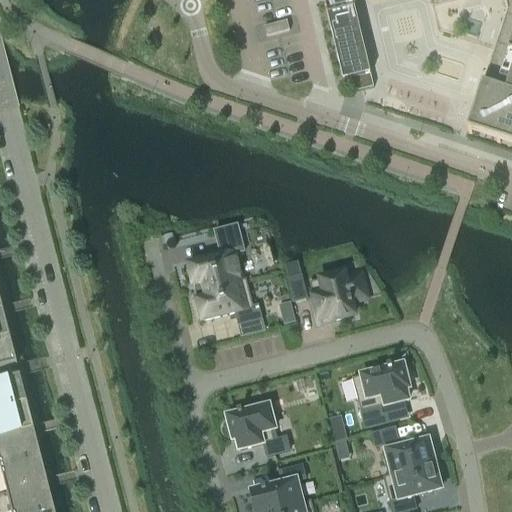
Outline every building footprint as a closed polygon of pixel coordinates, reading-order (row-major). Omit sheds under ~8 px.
[(323,0),(324,3),(343,83),(347,82),(351,81),(355,94),(361,92),(362,92),(374,89),(351,0),(323,0)] [(511,0),(503,0),(507,16),(473,120),(511,133),(511,0)] [(289,32),(287,23),(264,28),(266,38),(289,32)] [(219,260),(185,269),(191,292),(200,289),(201,294),(245,282),(238,256),(244,255),(240,241),(216,247),(219,260)] [(347,276),(310,285),(320,325),(328,323),(329,328),(357,320),(354,307),(370,303),(362,274),(347,278),(347,276)] [(302,277),(286,281),(293,306),(308,302),(302,277)] [(203,298),(192,301),(200,328),(234,319),(237,328),(262,322),(258,309),(253,311),(245,282),(201,294),(203,298)] [(290,305),(279,308),(284,327),(295,324),(290,305)] [(0,312),(0,340),(10,338),(3,312),(0,312)] [(0,369),(17,365),(10,338),(0,340),(0,369)] [(404,368),(352,381),(365,432),(390,425),(385,408),(409,401),(407,394),(411,393),(404,368)] [(0,411),(27,405),(20,377),(0,382),(0,411)] [(0,439),(34,431),(27,405),(0,411),(0,439)] [(268,407),(225,418),(232,445),(235,444),(238,455),(263,448),(266,460),(290,453),(287,439),(277,442),(268,407)] [(396,430),(371,436),(375,451),(400,445),(396,430)] [(0,439),(0,467),(41,457),(34,431),(0,439)] [(431,443),(382,455),(388,479),(437,467),(431,443)] [(0,467),(7,495),(48,484),(41,457),(0,467)] [(281,484),(249,493),(253,511),(277,511),(304,505),(298,484),(306,482),(302,467),(278,473),(281,484)] [(388,479),(383,481),(391,511),(413,511),(416,511),(413,500),(443,493),(437,467),(388,479)] [(48,511),(54,511),(48,484),(7,495),(11,511),(48,511)]
